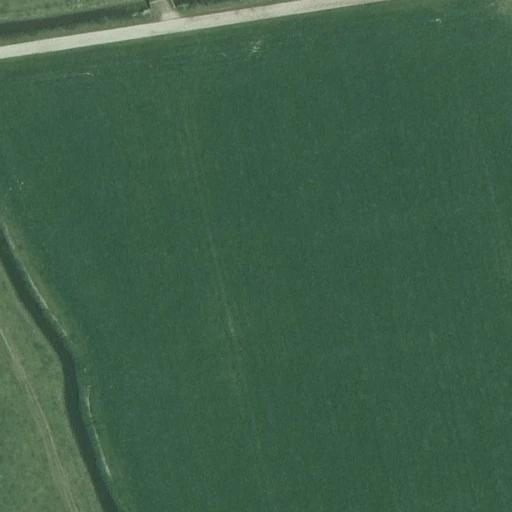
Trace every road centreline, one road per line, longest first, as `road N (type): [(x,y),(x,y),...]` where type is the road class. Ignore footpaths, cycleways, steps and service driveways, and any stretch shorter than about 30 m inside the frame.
road 1 (track): [(0,52),(352,0)]
road 2 (track): [(69,511),(22,337),(0,301)]
